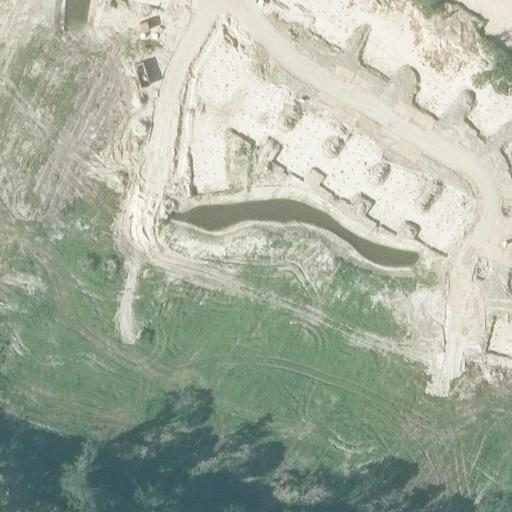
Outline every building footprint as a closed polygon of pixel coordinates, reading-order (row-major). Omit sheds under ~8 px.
[(0,28),(13,35),(19,23),(35,31),(43,15),(12,0),(3,0),(0,7),(0,28)] [(329,0),(311,31),(327,41),(344,13),(346,14),(346,13),(345,12),(347,9),(348,10),(352,3),(351,2),(352,0),(329,0)] [(511,0),(500,0),(488,25),(489,26),(490,24),(504,32),(511,16),(511,0)] [(58,38),(66,11),(46,6),(39,33),(58,38)] [(394,8),(362,59),(378,69),(395,42),(397,43),(398,42),(396,41),(398,37),(400,38),(404,32),(402,31),(409,19),(394,10),(395,9),(394,8)] [(116,14),(110,31),(127,36),(123,50),(150,58),(154,45),(150,44),(155,27),(116,14)] [(220,44),(197,83),(198,84),(199,82),(213,90),(222,75),(233,81),(232,83),(233,84),(249,57),(248,56),(247,57),(235,50),(233,54),(220,47),(221,45),(220,44)] [(28,46),(23,59),(65,72),(69,59),(28,46)] [(445,51),(414,103),(430,113),(447,85),(449,86),(449,85),(448,84),(450,81),(451,82),(455,75),(454,74),(461,63),(446,53),(446,52),(445,51)] [(0,89),(3,79),(20,84),(25,67),(0,60),(0,89)] [(91,64),(87,81),(104,85),(101,98),(128,104),(131,91),(127,90),(131,73),(91,64)] [(509,80),(475,109),(476,110),(477,109),(488,122),(501,110),(509,120),(508,121),(509,122),(511,119),(511,86),(509,82),(510,81),(509,80)] [(261,81),(238,119),(240,120),(241,119),(255,127),(264,112),(274,118),(273,120),(275,120),(291,93),(289,93),(289,94),(277,87),(275,91),(262,83),(263,82),(261,81)] [(306,113),(282,151),(283,152),(284,150),(298,159),(307,144),(318,151),(317,152),(318,153),(335,126),(334,126),(333,127),(321,120),(319,123),(306,115),(307,114),(306,113)] [(0,134),(5,135),(8,118),(0,116),(0,134)] [(85,117),(81,134),(98,138),(95,152),(123,158),(126,144),(122,143),(125,126),(85,117)] [(191,138),(189,138),(196,182),(198,182),(197,181),(213,178),(211,161),(223,159),(223,160),(225,160),(220,129),(218,129),(219,131),(205,133),(206,138),(191,140),(191,138)] [(352,137),(329,176),(330,176),(331,175),(345,183),(354,168),(365,175),(364,176),(365,177),(381,150),(380,149),(379,151),(368,143),(365,147),(352,140),(353,138),(352,137)] [(511,144),(502,148),(509,166),(511,164),(511,144)] [(0,176),(9,178),(14,159),(0,155),(0,176)] [(397,166),(374,205),(375,206),(376,204),(390,213),(399,197),(410,204),(409,205),(410,206),(426,179),(425,178),(424,180),(413,173),(410,176),(397,169),(398,167),(397,166)] [(79,169),(77,187),(95,188),(94,202),(122,205),(123,191),(119,190),(120,173),(79,169)] [(0,199),(9,196),(4,180),(0,180),(0,199)] [(446,189),(423,227),(425,228),(426,226),(440,235),(449,220),(459,226),(458,228),(460,228),(476,201),(475,201),(474,202),(462,195),(460,199),(447,191),(448,190),(446,189)] [(12,235),(0,249),(0,261),(5,265),(8,262),(22,273),(47,240),(34,229),(23,243),(12,235)] [(64,258),(52,284),(65,289),(67,285),(83,293),(99,255),(84,247),(76,264),(64,258)] [(297,266),(283,266),(283,294),(297,294),(297,290),(314,290),(314,252),(314,249),(297,248),(297,266)] [(161,264),(155,291),(168,294),(169,290),(186,294),(196,254),(179,250),(175,267),(161,264)] [(238,274),(224,274),(224,302),(238,302),(238,297),(256,297),(256,256),(238,256),(238,274)] [(352,306),(338,306),(338,334),(352,334),(352,330),(370,330),(369,316),(369,288),(351,288),(352,306)] [(401,310),(399,338),(413,339),(413,335),(431,336),(433,295),(416,294),(415,311),(414,311),(401,310)] [(511,322),(495,319),(491,337),(511,342),(511,322)] [(36,411),(55,363),(40,357),(21,405),(22,406),(23,404),(36,409),(35,411),(36,411)] [(360,412),(370,396),(320,363),(319,364),(321,365),(311,380),(322,387),(321,389),(327,393),(328,391),(331,393),(330,395),(332,396),(333,394),(360,412)] [(134,429),(120,379),(104,384),(118,434),(119,433),(118,432),(132,428),(132,429),(134,429)] [(511,393),(477,385),(473,404),(505,411),(504,413),(506,413),(506,411),(510,412),(510,414),(511,414),(511,393)] [(195,465),(202,414),(186,412),(179,463),(180,463),(180,461),(194,463),(194,465),(195,465)] [(373,461),(419,436),(411,422),(365,447),(366,448),(367,447),(374,459),(373,460),(373,461)] [(457,438),(453,454),(504,467),(504,466),(502,465),(506,451),(508,452),(508,451),(457,438)] [(246,463),(243,482),(275,487),(275,489),(276,489),(276,488),(280,488),(280,490),(287,491),(287,489),(301,491),(304,474),(305,474),(305,473),(246,463)] [(452,481),(449,498),(501,505),(501,504),(499,504),(501,490),(503,490),(503,489),(452,481)] [(359,511),(343,499),(333,511),(359,511)]
